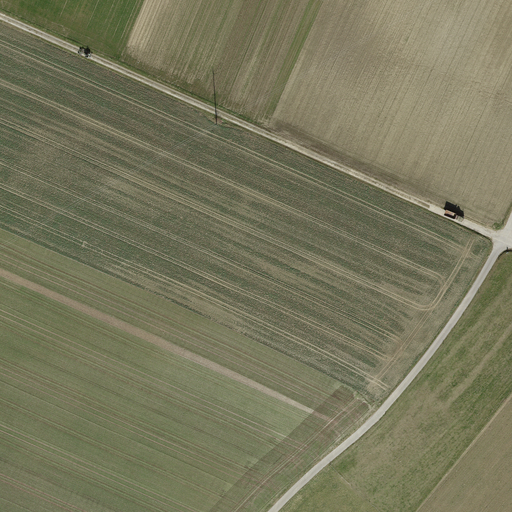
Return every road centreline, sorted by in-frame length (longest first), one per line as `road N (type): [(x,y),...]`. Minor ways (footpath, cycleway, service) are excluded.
road 1 (track): [(0,15),(511,240)]
road 2 (track): [(511,224),(438,343),(379,414),(273,511)]
